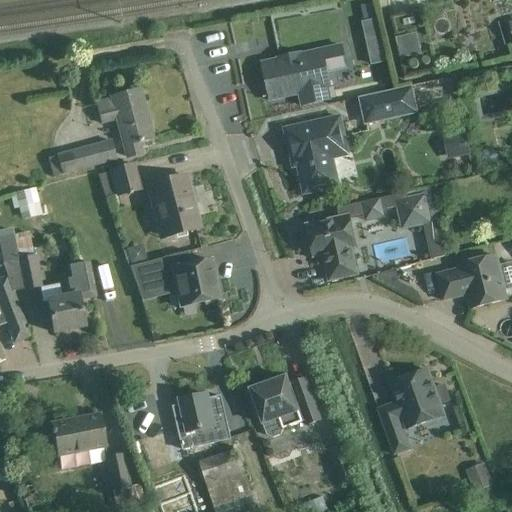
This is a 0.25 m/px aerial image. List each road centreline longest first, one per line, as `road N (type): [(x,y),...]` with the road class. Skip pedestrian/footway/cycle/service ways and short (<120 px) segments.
road 1 (residential): [(281,323),(182,40)]
road 2 (residential): [(0,381),(116,365),(281,323)]
road 3 (residential): [(281,323),(342,303),(366,304),(511,371)]
